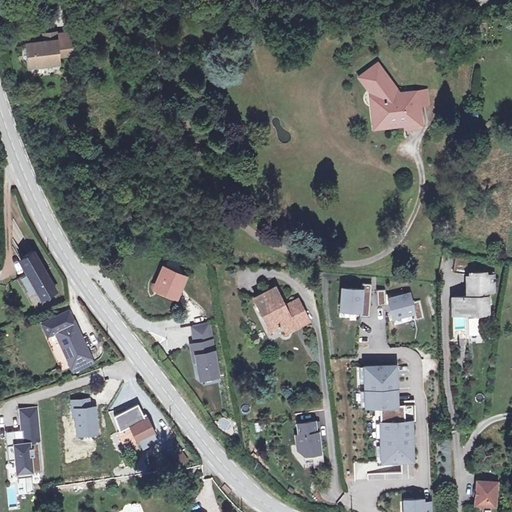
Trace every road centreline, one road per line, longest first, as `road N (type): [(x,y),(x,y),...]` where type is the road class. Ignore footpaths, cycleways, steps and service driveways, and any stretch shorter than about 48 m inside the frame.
road 1 (secondary): [(0,107),(37,204),(92,300),(215,458),(277,511)]
road 2 (residential): [(496,0),(430,12),(319,0)]
